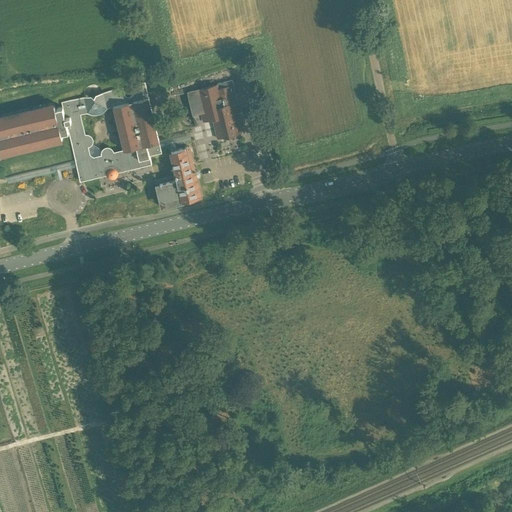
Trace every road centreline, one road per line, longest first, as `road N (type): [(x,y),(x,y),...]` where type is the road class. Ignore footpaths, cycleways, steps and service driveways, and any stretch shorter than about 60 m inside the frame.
road 1 (track): [(487,352),(458,269),(398,241),(288,242),(176,281),(132,286)]
road 2 (secondary): [(0,268),(397,169)]
road 3 (track): [(201,457),(329,459),(367,451),(413,424),(450,368),(511,349)]
road 4 (track): [(121,237),(162,404),(250,511)]
road 5 (unclassified): [(361,0),(397,169)]
road 6 (track): [(254,133),(236,69),(153,91)]
